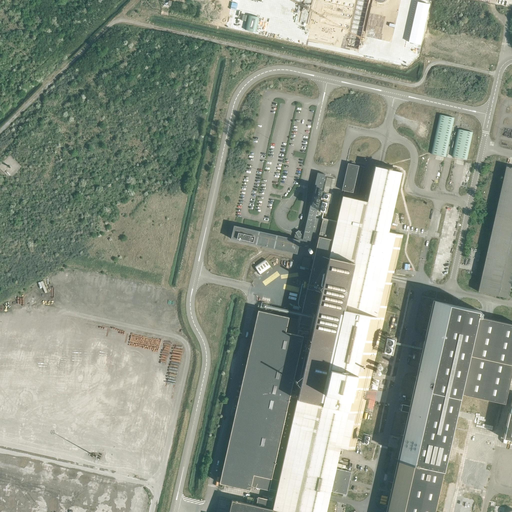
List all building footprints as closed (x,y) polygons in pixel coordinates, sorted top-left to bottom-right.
[(420,112),(416,130),(424,131),(425,129),(423,129),(424,125),(427,125),(430,111),(414,108),(411,120),(414,120),(416,111),(420,112)] [(445,157),(454,118),(439,115),(431,154),(444,157),(445,157)] [(329,123),(325,140),(336,143),(341,126),(329,123)] [(472,132),(458,129),(452,156),(453,156),(466,159),(472,132)] [(343,194),(343,196),(351,198),(353,193),(358,194),(364,167),(348,163),(342,190),(344,191),(343,194)] [(333,221),(327,220),(322,219),(319,235),(318,237),(314,254),(311,269),(311,271),(308,284),(307,288),(321,291),(321,292),(307,289),(306,294),(304,304),(300,320),(299,322),(299,324),(297,335),(288,333),(285,332),(288,319),(289,317),(288,317),(288,316),(285,316),(271,313),(258,310),(231,429),(219,483),(250,490),(251,486),(276,492),(272,509),(286,511),(325,511),(330,491),(346,495),(351,472),(335,468),(340,447),(355,450),(366,401),(366,400),(363,400),(365,389),(368,390),(369,385),(375,361),(380,340),(392,283),(389,283),(390,280),(391,275),(391,272),(394,273),(401,242),(403,235),(388,232),(388,230),(390,230),(391,226),(389,225),(401,172),(383,168),(376,167),(375,166),(367,201),(364,201),(357,199),(351,198),(343,196),(343,194),(341,193),(336,213),(338,214),(336,222),(333,221)] [(511,276),(511,167),(511,168),(506,167),(478,291),(507,298),(511,276)] [(304,231),(302,239),(310,241),(311,236),(316,237),(316,236),(318,237),(319,235),(316,235),(317,234),(312,233),(315,218),(320,197),(323,182),(325,174),(324,174),(318,173),(317,173),(304,231)] [(324,187),(332,189),(334,179),(326,177),(324,187)] [(320,219),(315,218),(312,233),(317,234),(320,219)] [(311,236),(310,241),(302,239),(304,231),(300,231),(299,231),(299,230),(295,232),(296,234),(295,234),(294,239),(290,238),(283,237),(276,235),(269,234),(269,233),(269,234),(262,232),(255,230),(248,229),(241,227),(234,226),(234,225),(233,226),(234,226),(231,238),(231,239),(237,240),(238,240),(239,240),(239,241),(240,241),(247,242),(254,244),(261,245),(261,246),(261,245),(268,247),(275,249),(282,250),(289,252),(296,253),(297,254),(297,253),(298,248),(299,248),(301,247),(302,243),(304,242),(309,243),(312,242),(312,238),(315,239),(316,237),(311,236)] [(311,259),(304,257),(302,267),(309,268),(311,259)] [(255,267),(261,276),(272,269),(265,259),(255,267)] [(36,301),(32,294),(15,304),(18,311),(36,301)] [(385,511),(286,511),(272,509),(232,500),(228,511),(433,511),(439,486),(460,393),(504,403),(511,367),(511,324),(477,316),(478,311),(433,301),(417,372),(410,406),(402,404),(401,411),(408,412),(407,418),(394,478),(385,511)] [(291,318),(289,317),(288,319),(285,332),(288,333),(297,335),(299,324),(299,322),(300,320),(299,320),(291,318)] [(511,397),(503,438),(511,440),(511,397)] [(465,459),(460,484),(472,486),(477,462),(465,459)]
